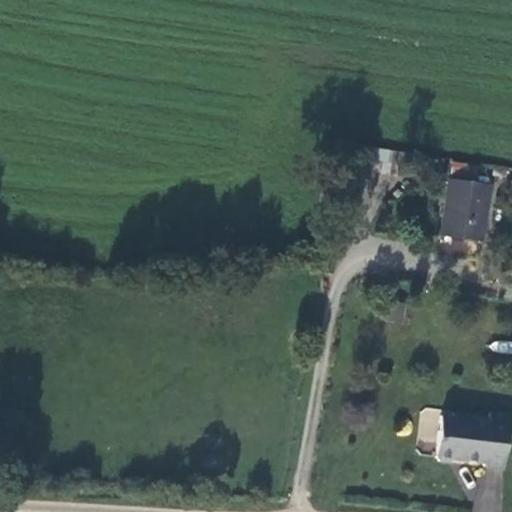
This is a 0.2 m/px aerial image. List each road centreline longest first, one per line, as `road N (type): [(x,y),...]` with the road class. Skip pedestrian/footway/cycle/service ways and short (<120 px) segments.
road 1 (unknown): [(511,279),(415,271),(393,276),(368,308),(335,511)]
road 2 (unclassified): [(167,511),(0,503)]
